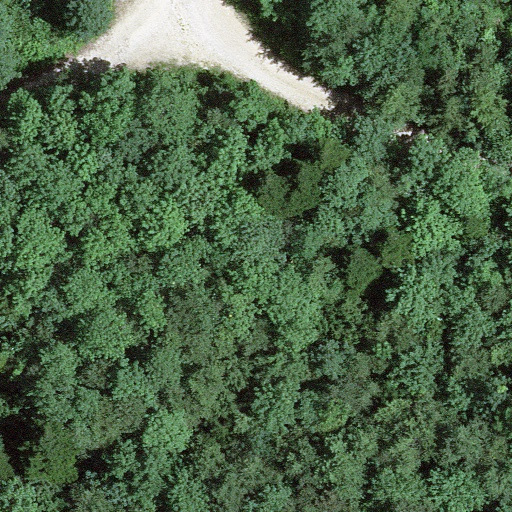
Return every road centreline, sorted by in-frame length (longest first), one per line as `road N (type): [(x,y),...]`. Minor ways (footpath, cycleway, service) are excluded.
road 1 (track): [(190,0),(188,17),(294,83),(430,150),(511,173)]
road 2 (track): [(0,101),(188,17)]
